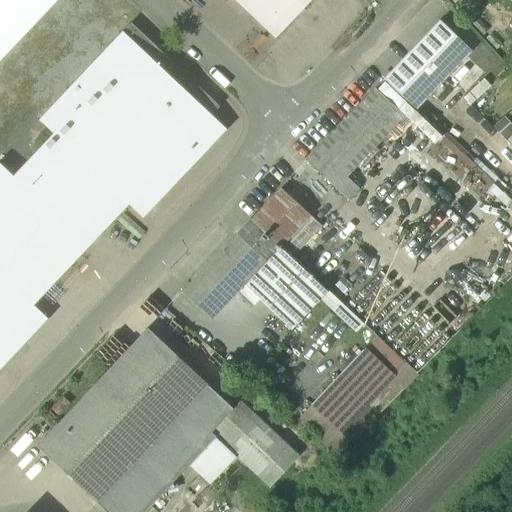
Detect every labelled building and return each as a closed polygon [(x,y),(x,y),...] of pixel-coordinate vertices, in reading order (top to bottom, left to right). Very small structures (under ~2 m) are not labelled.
[(0,0),(0,61),(59,0),(0,0)] [(234,0),(274,37),(309,0),(234,0)] [(439,22),(411,51),(443,82),(471,52),(439,22)] [(219,106),(130,23),(122,32),(211,115),(219,106)] [(211,115),(122,32),(38,120),(53,134),(13,177),(0,164),(0,368),(47,318),(32,305),(127,204),(142,218),(225,129),(211,115)] [(443,82),(411,51),(383,80),(415,110),(443,82)] [(374,90),(305,162),(334,190),(346,178),(403,117),(374,90)] [(480,198),(496,182),(448,135),(432,150),(480,198)] [(346,178),(334,190),(347,202),(358,190),(346,178)] [(279,188),(250,219),(279,247),(309,216),(279,188)] [(249,219),(180,292),(209,321),(238,291),(265,262),(266,261),(279,247),(250,219),(249,219)] [(279,247),(266,261),(279,274),(293,260),(293,259),(279,247)] [(293,260),(279,274),(266,261),(265,262),(238,291),(243,286),(258,299),(290,329),(326,291),(293,260)] [(258,299),(243,286),(238,291),(253,305),(258,299)] [(146,328),(35,446),(95,502),(205,384),(146,328)] [(364,348),(309,406),(338,433),(393,375),(364,348)] [(205,384),(95,502),(105,511),(142,511),(214,436),(210,432),(232,409),(205,384)] [(232,409),(210,432),(214,436),(268,487),(297,456),(289,449),(282,456),(232,409)]
